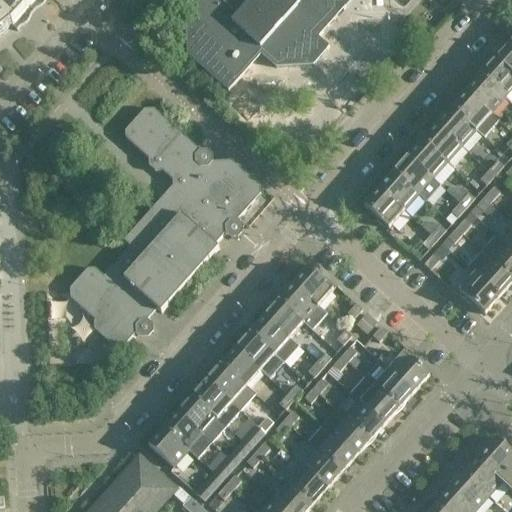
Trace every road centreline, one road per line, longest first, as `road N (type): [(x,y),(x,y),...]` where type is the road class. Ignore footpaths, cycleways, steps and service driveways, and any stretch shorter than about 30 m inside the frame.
road 1 (residential): [(31,511),(26,444),(105,441),(308,213)]
road 2 (residential): [(308,213),(503,0)]
road 3 (residential): [(481,363),(308,213)]
road 4 (residential): [(353,511),(481,363)]
road 5 (residential): [(0,102),(94,0)]
